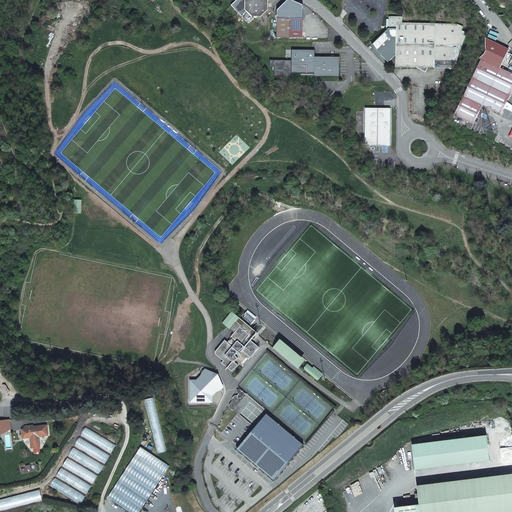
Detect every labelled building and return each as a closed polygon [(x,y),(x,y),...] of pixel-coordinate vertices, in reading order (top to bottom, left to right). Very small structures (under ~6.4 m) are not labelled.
[(236,0),(232,5),(249,24),(255,19),(251,16),(262,16),(267,9),(269,1),(269,0),(236,0)] [(395,56),(395,66),(435,68),(435,58),(457,59),(468,33),(463,30),(464,26),(456,23),(402,22),(402,17),(390,17),(389,28),(372,44),(388,62),(395,56)] [(277,18),(277,37),(301,38),(302,18),(277,18)] [(486,40),(454,114),(474,124),(483,106),(501,115),(503,109),(507,102),(511,90),(511,74),(499,69),(509,50),(486,40)] [(276,65),(276,76),(291,77),(292,73),(312,74),(312,77),(339,77),(339,57),(316,56),(316,49),(292,49),(292,61),(271,60),(271,65),(276,65)] [(511,105),(507,102),(503,109),(511,113),(511,112),(511,105)] [(365,108),(365,145),(368,145),(371,146),(374,150),(376,145),(390,146),(391,109),(365,108)] [(256,317),(248,310),(246,312),(255,319),(256,317)] [(249,334),(248,333),(252,328),(238,317),(231,311),(222,323),(229,329),(234,333),(231,336),(233,337),(228,343),(225,340),(216,351),(215,352),(215,353),(215,354),(216,355),(223,361),(222,363),(231,371),(233,369),(234,369),(237,365),(233,361),(233,360),(234,361),(237,358),(238,358),(239,358),(240,358),(240,357),(240,356),(240,355),(239,355),(240,354),(240,353),(242,350),(250,357),(258,347),(250,340),(247,338),(248,335),(249,335),(249,334)] [(251,323),(255,319),(246,312),(244,314),(245,315),(243,317),(251,323)] [(250,340),(256,332),(252,328),(248,333),(249,334),(249,335),(248,335),(247,338),(250,340)] [(279,339),(272,347),(298,368),(305,360),(279,339)] [(306,364),(302,369),(317,381),(321,376),(306,364)] [(222,387),(217,377),(214,375),(205,368),(201,376),(198,379),(190,380),(190,401),(211,401),(212,395),(216,391),(220,389),(222,387)] [(236,397),(240,401),(246,394),(240,389),(236,389),(237,395),(234,395),(231,399),(231,402),(236,397)] [(229,405),(234,409),(240,401),(236,397),(231,402),(229,405)] [(154,398),(145,400),(158,453),(167,451),(154,398)] [(303,444),(266,413),(236,449),(273,480),(303,444)] [(38,436),(47,435),(46,425),(33,427),(32,425),(24,426),(25,429),(22,429),(23,438),(30,437),(31,438),(30,440),(31,447),(39,446),(38,436)] [(52,486),(81,503),(115,445),(86,428),(52,486)] [(412,443),(415,468),(490,459),(487,434),(412,443)] [(138,511),(169,466),(140,447),(107,497),(129,511),(138,511)] [(511,472),(417,484),(420,511),(503,511),(511,511),(511,472)] [(0,510),(42,499),(40,490),(0,499),(0,510)]
